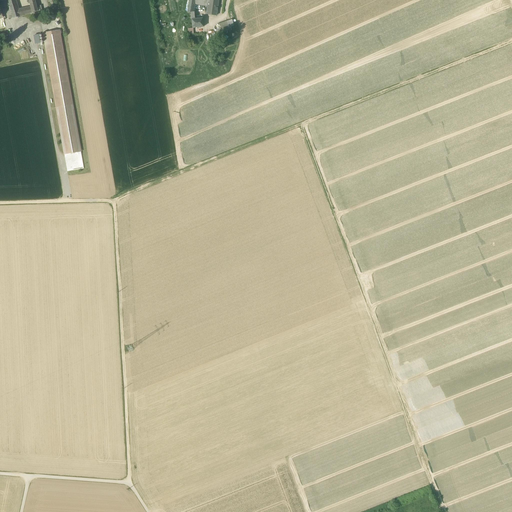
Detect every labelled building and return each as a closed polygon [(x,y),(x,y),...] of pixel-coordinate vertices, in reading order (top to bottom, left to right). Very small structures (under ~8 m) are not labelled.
[(22,15),(20,9),(19,9),(15,0),(9,0),(6,1),(8,6),(10,12),(11,18),(24,15),(23,15),(22,15)] [(206,14),(216,16),(218,0),(208,0),(207,7),(206,14)] [(31,7),(30,7),(20,9),(22,15),(23,15),(32,12),(31,7)] [(191,19),(192,28),(203,27),(202,18),(195,19),(191,19)] [(227,21),(216,24),(219,31),(229,28),(227,21)] [(43,33),(64,154),(81,151),(59,30),(53,31),(53,32),(54,32),(54,34),(49,35),(49,33),(49,32),(43,33)]
